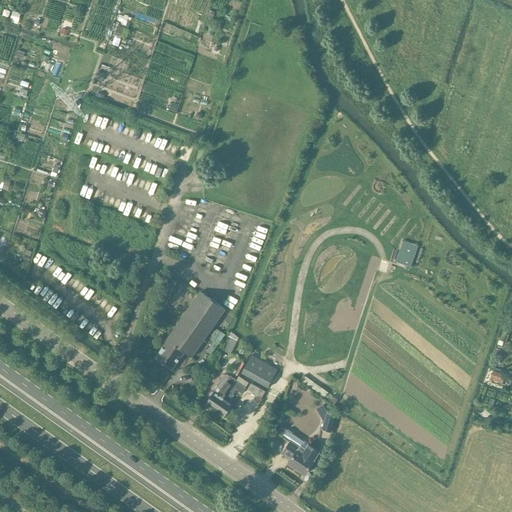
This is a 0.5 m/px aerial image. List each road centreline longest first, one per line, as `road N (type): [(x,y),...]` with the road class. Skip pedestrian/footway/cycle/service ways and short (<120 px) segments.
road 1 (unclassified): [(293,511),(0,304)]
road 2 (secondary): [(199,511),(0,369)]
road 3 (secondary): [(0,407),(147,511)]
